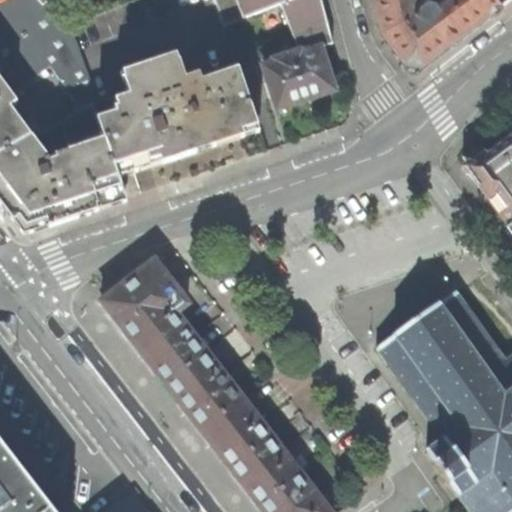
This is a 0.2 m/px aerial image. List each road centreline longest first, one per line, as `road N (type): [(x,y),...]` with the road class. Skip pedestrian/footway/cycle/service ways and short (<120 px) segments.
road 1 (tertiary): [(152,487),(4,297)]
road 2 (residential): [(280,298),(417,491)]
road 3 (residential): [(4,297),(60,264),(215,208)]
road 4 (residential): [(215,208),(371,158),(408,138)]
road 5 (residential): [(408,138),(511,286)]
road 6 (residential): [(408,138),(364,67),(341,0)]
road 7 (residential): [(408,138),(511,44)]
